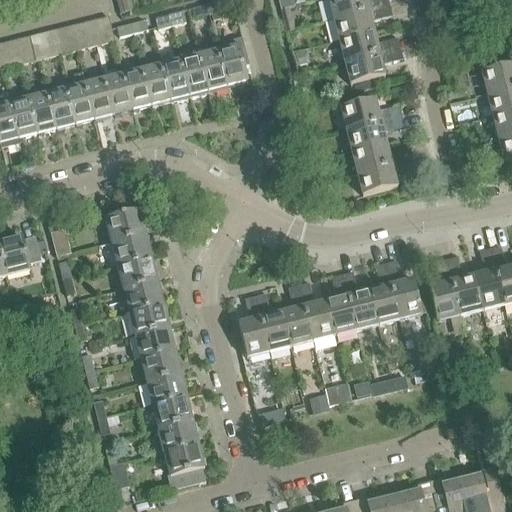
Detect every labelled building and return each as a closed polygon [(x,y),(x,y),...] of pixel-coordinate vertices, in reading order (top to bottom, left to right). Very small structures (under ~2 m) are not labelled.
[(292,0),(277,0),(281,13),(294,9),(292,0)] [(364,0),(332,0),(328,1),(334,23),(390,9),(387,0),(379,0),(366,4),(364,0)] [(130,2),(117,5),(120,17),(133,14),(130,2)] [(207,9),(209,18),(223,15),(221,5),(207,9)] [(207,9),(192,12),(195,22),(209,18),(207,9)] [(390,9),(334,23),(339,44),(374,36),(371,25),(392,19),(390,9)] [(183,15),(169,18),(171,28),(186,24),(183,15)] [(169,18),(155,22),(157,32),(171,28),(169,18)] [(98,23),(97,23),(103,48),(115,45),(109,20),(107,21),(98,24),(98,23)] [(96,24),(87,27),(87,26),(86,26),(92,51),(103,48),(97,23),(96,24)] [(131,28),(134,37),(148,34),(145,24),(131,28)] [(85,26),(85,27),(75,30),(75,29),(74,29),(80,54),(92,51),(86,26),(85,26)] [(131,28),(117,32),(119,41),(134,37),(131,28)] [(64,32),(63,32),(69,56),(80,54),(74,29),(73,29),(73,30),(64,32)] [(63,32),(62,32),(62,33),(53,35),(53,34),(52,35),(58,59),(69,56),(63,32)] [(50,35),(51,36),(41,38),(41,37),(40,38),(46,62),(58,59),(52,35),(50,35)] [(374,36),(339,44),(345,66),(401,52),(398,42),(377,47),(374,36)] [(30,40),(29,40),(35,65),(46,62),(40,38),(39,38),(39,39),(30,41),(30,40)] [(28,41),(19,44),(19,43),(18,43),(24,68),(35,65),(29,40),(28,41)] [(217,48),(218,54),(228,93),(234,91),(234,89),(247,86),(243,70),(249,68),(242,42),(217,48)] [(7,46),(6,46),(12,71),(24,68),(18,43),(17,43),(17,44),(8,47),(7,46)] [(5,46),(6,47),(0,48),(0,69),(1,74),(12,71),(6,46),(5,46)] [(385,80),(382,68),(403,63),(401,52),(345,66),(350,89),(385,80)] [(218,54),(199,59),(209,97),(228,93),(218,54)] [(305,54),(295,57),(298,68),(307,66),(305,54)] [(199,59),(180,63),(190,102),(209,97),(199,59)] [(180,63),(161,68),(171,105),(172,107),(190,102),(180,63)] [(158,108),(171,105),(161,68),(142,73),(152,110),(152,109),(153,111),(159,110),(158,108)] [(511,68),(481,76),(487,99),(511,92),(511,68)] [(139,113),(152,110),(142,73),(123,78),(133,114),(134,116),(140,115),(139,113)] [(123,78),(104,82),(114,119),(115,121),(121,120),(120,118),(133,114),(123,78)] [(104,82),(86,87),(95,124),(96,126),(102,124),(101,122),(114,119),(104,82)] [(83,129),(82,127),(95,124),(86,87),(67,92),(76,129),(77,131),(83,129)] [(67,92),(48,97),(57,133),(58,135),(64,134),(63,132),(76,129),(67,92)] [(511,115),(511,92),(487,99),(492,120),(511,115)] [(38,138),(29,102),(27,95),(9,100),(8,100),(19,143),(20,145),(26,143),(25,141),(38,138)] [(0,98),(0,147),(0,148),(1,150),(7,148),(8,151),(20,148),(20,145),(19,143),(8,100),(9,100),(8,96),(0,98)] [(44,137),(57,133),(48,97),(29,102),(38,138),(39,140),(45,139),(44,137)] [(375,103),(340,112),(346,134),(402,120),(399,109),(378,115),(375,103)] [(511,115),(492,120),(498,142),(511,138),(511,115)] [(402,120),(346,134),(352,156),(386,147),(383,136),(405,131),(402,120)] [(511,138),(498,142),(503,164),(511,162),(511,138)] [(386,147),(352,156),(357,177),(413,163),(410,153),(389,158),(386,147)] [(394,179),(415,174),(413,163),(357,177),(363,200),(397,191),(394,179)] [(140,215),(105,223),(111,247),(146,239),(140,215)] [(71,258),(65,233),(51,237),(57,261),(71,258)] [(146,239),(111,247),(117,270),(152,262),(146,239)] [(30,274),(28,268),(41,265),(35,241),(22,244),(21,240),(0,245),(0,257),(6,280),(30,274)] [(500,250),(490,253),(504,309),(511,306),(511,269),(506,272),(500,250)] [(485,277),(473,280),(482,314),(504,309),(490,253),(479,256),(485,277)] [(457,261),(446,264),(460,320),(482,314),(473,280),(462,282),(457,261)] [(152,262),(117,270),(123,294),(158,285),(152,262)] [(436,266),(441,288),(429,291),(438,325),(460,320),(446,264),(436,266)] [(396,265),(386,268),(400,324),(422,318),(413,283),(402,286),(396,265)] [(67,266),(59,268),(63,284),(71,282),(67,266)] [(375,270),(380,292),(369,295),(378,329),(400,324),(386,268),(375,270)] [(378,329),(369,295),(358,297),(353,276),(342,279),(356,335),(378,329)] [(337,303),(326,305),(334,340),(356,335),(342,279),(332,281),(337,303)] [(71,282),(63,284),(67,300),(75,298),(71,282)] [(158,285),(123,294),(129,317),(163,308),(158,285)] [(309,287),(299,290),(313,346),(334,340),(326,305),(315,308),(309,287)] [(294,314),(282,316),(291,351),(313,346),(299,290),(288,292),(294,314)] [(291,351),(282,316),(271,319),(266,298),(255,300),(269,356),(291,351)] [(245,303),(250,324),(238,327),(247,362),(269,356),(255,300),(245,303)] [(163,308),(129,317),(135,340),(169,332),(163,308)] [(79,312),(70,315),(74,330),(83,328),(79,312)] [(6,315),(0,316),(0,325),(9,323),(6,315)] [(83,328),(74,330),(78,347),(87,344),(83,328)] [(169,332),(135,340),(141,364),(175,355),(169,332)] [(175,355),(141,364),(146,387),(181,378),(175,355)] [(90,359),(82,361),(86,377),(94,375),(90,359)] [(471,361),(444,368),(447,380),(474,373),(471,363),(471,361)] [(478,361),(471,363),(474,373),(480,371),(478,361)] [(420,373),(412,375),(416,388),(423,386),(420,373)] [(94,375),(86,377),(90,393),(98,391),(94,375)] [(181,378),(146,387),(152,410),(187,401),(181,378)] [(406,381),(392,384),(394,395),(408,391),(406,381)] [(392,384),(370,390),(372,400),(394,395),(392,384)] [(367,386),(354,389),(357,401),(370,398),(367,386)] [(346,389),(325,394),(326,400),(329,409),(350,404),(346,389)] [(326,400),(309,404),(313,419),(330,415),(329,409),(326,400)] [(187,401),(152,410),(158,433),(193,425),(187,401)] [(102,405),(94,407),(98,423),(106,421),(102,405)] [(305,409),(290,413),(292,424),(307,420),(305,409)] [(282,413),(270,416),(273,426),(285,423),(282,413)] [(106,421),(98,423),(102,440),(110,438),(106,421)] [(193,425),(158,433),(164,457),(198,448),(193,425)] [(169,478),(167,479),(171,494),(205,485),(202,472),(204,472),(198,448),(164,457),(169,478)] [(114,452),(105,454),(109,470),(116,468),(118,468),(114,452)] [(116,468),(109,470),(115,494),(129,491),(123,467),(118,468),(116,468)] [(479,491),(471,493),(475,511),(502,511),(500,499),(511,496),(504,467),(491,470),(493,476),(476,480),(479,491)] [(475,511),(471,493),(462,495),(460,484),(443,488),(442,483),(429,486),(436,511),(446,511),(448,511),(475,511)] [(436,511),(429,486),(417,489),(419,495),(402,499),(405,509),(396,511),(436,511)] [(396,511),(393,511),(387,511),(386,503),(369,507),(367,501),(355,504),(357,511),(396,511)]
